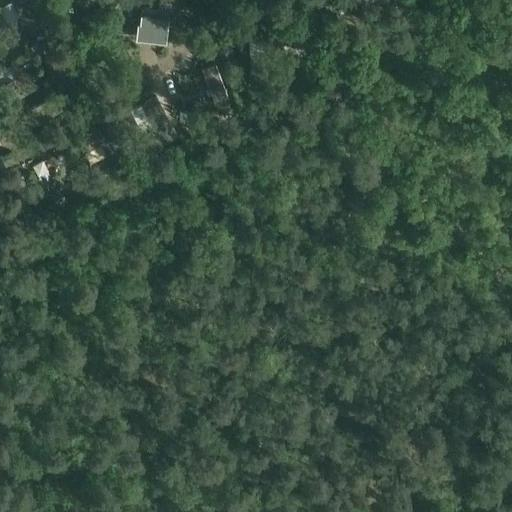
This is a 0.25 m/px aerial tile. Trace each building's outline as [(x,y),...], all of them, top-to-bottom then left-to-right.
[(31,34),(55,20),(43,0),(12,0),(11,1),(31,34)] [(94,4),(91,0),(75,0),(77,3),(78,2),(83,10),(94,4)] [(372,0),(341,0),(343,5),(362,1),(364,10),(374,8),(372,0)] [(138,23),(136,38),(166,41),(167,31),(167,26),(169,17),(166,17),(167,10),(170,10),(171,3),(159,1),(158,9),(142,7),(140,23),(138,23)] [(398,15),(402,5),(394,2),(391,12),(398,15)] [(16,12),(2,17),(8,31),(21,26),(16,12)] [(304,21),(291,23),(296,50),(308,48),(309,49),(310,55),(324,53),(318,17),(304,19),(304,21)] [(101,34),(123,68),(133,61),(111,28),(101,34)] [(219,47),(225,59),(234,54),(228,42),(219,47)] [(79,90),(58,56),(46,64),(67,98),(79,90)] [(202,68),(214,101),(228,96),(216,63),(202,68)] [(14,81),(6,86),(10,92),(18,87),(14,81)] [(19,116),(27,130),(61,109),(53,95),(19,116)] [(152,133),(156,131),(162,141),(176,134),(156,95),(142,102),(153,124),(148,126),(152,133)] [(179,111),(179,120),(193,121),(193,111),(179,111)] [(75,136),(83,153),(102,143),(115,168),(130,160),(109,119),(75,136)] [(133,142),(131,151),(145,155),(147,146),(133,142)] [(17,223),(32,220),(22,176),(6,180),(17,223)] [(56,191),(50,200),(62,208),(68,199),(56,191)] [(19,239),(17,232),(5,235),(7,243),(19,239)]
